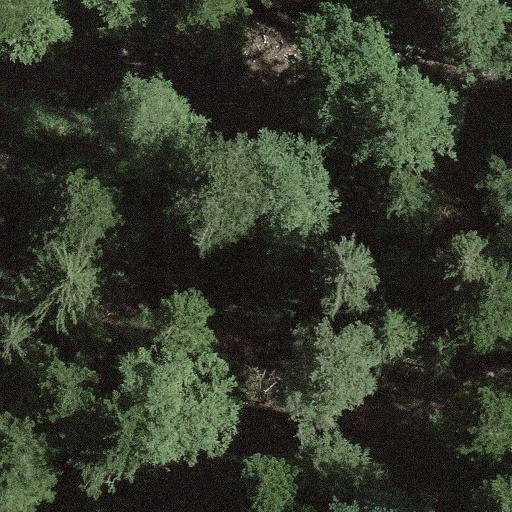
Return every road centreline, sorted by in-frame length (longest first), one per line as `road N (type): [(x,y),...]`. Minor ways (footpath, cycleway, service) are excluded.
road 1 (track): [(0,70),(511,87)]
road 2 (track): [(511,380),(177,511)]
